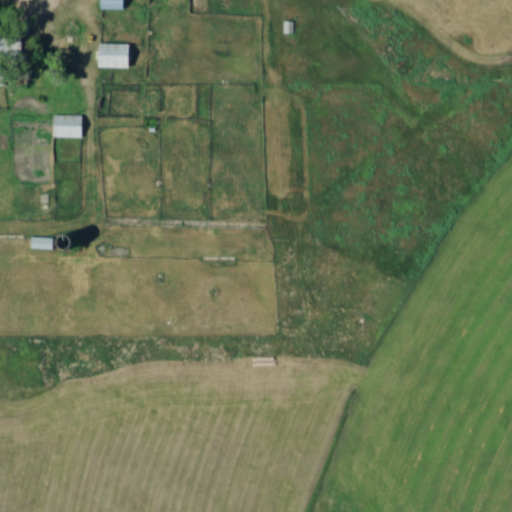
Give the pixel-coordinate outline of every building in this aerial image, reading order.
[(130,0),(101,0),(102,10),(130,10),(130,0)] [(0,62),(22,63),(22,40),(0,39),(0,62)] [(102,42),(132,42),(132,65),(103,65),(102,42)] [(83,134),(55,133),(56,113),(84,114),(83,134)] [(34,250),(57,250),(57,240),(34,240),(34,250)]
